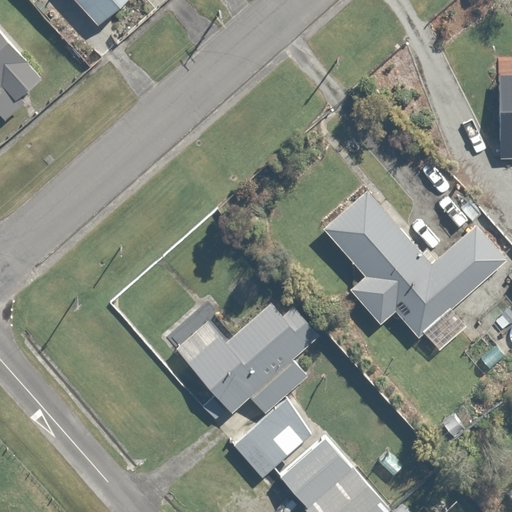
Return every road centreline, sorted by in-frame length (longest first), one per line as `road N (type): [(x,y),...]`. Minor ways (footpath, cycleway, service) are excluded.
road 1 (residential): [(0,258),(293,0)]
road 2 (residential): [(0,353),(131,511)]
